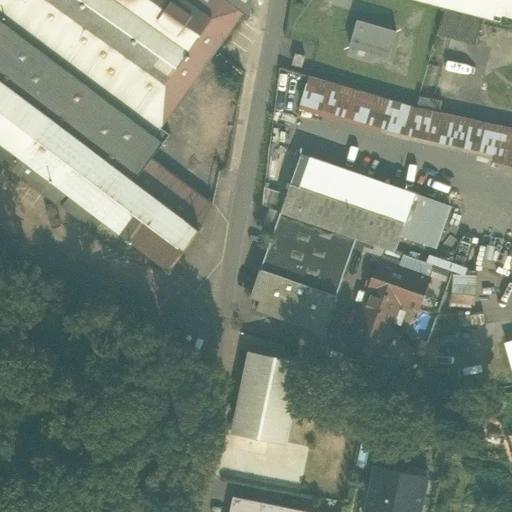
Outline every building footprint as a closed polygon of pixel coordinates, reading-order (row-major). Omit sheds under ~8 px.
[(0,0),(0,20),(163,143),(170,134),(161,127),(162,126),(162,125),(244,12),(247,7),(237,0),(0,0)] [(237,0),(247,7),(244,12),(249,16),(251,0),(237,0)] [(511,0),(449,0),(511,16),(511,0)] [(437,34),(476,43),(483,19),(444,9),(437,34)] [(350,46),(388,58),(396,31),(357,19),(350,46)] [(0,79),(200,230),(213,203),(152,158),(163,143),(0,20),(0,79)] [(237,108),(248,109),(251,77),(240,76),(237,108)] [(405,133),(415,107),(309,76),(300,103),(405,133)] [(0,160),(61,206),(62,204),(136,260),(144,250),(170,269),(200,230),(0,79),(0,160)] [(419,96),(417,107),(438,111),(441,101),(419,96)] [(415,107),(405,133),(500,154),(506,127),(415,107)] [(498,161),(511,164),(511,128),(506,127),(500,154),(498,161)] [(395,251),(401,235),(409,212),(415,194),(415,193),(301,154),(287,195),(281,211),(357,238),(395,251)] [(270,208),(281,211),(287,195),(264,187),(262,205),(270,208)] [(409,212),(421,216),(427,198),(415,194),(409,212)] [(433,200),(427,198),(421,216),(412,239),(418,241),(433,200)] [(452,207),(433,200),(418,241),(437,248),(452,207)] [(281,211),(270,208),(264,225),(274,229),(281,211)] [(274,229),(261,269),(336,296),(357,238),(281,211),(274,229)] [(421,216),(409,212),(401,235),(412,239),(421,216)] [(403,254),(398,268),(428,279),(433,264),(403,254)] [(347,353),(377,363),(399,301),(401,296),(420,303),(428,279),(398,268),(380,262),(347,353)] [(323,333),(336,296),(261,269),(251,297),(260,300),(257,309),(323,333)] [(469,273),(468,302),(493,303),(494,273),(469,273)] [(111,312),(122,300),(76,275),(69,289),(111,312)] [(111,312),(129,322),(142,304),(125,296),(122,300),(111,312)] [(418,308),(420,303),(401,296),(399,301),(418,308)] [(236,432),(283,442),(299,362),(252,352),(236,432)] [(413,475),(376,467),(366,511),(415,511),(414,511),(417,497),(421,496),(424,493),(426,478),(413,475)] [(415,469),(413,475),(426,478),(428,471),(415,469)] [(310,511),(234,496),(230,511),(310,511)]
